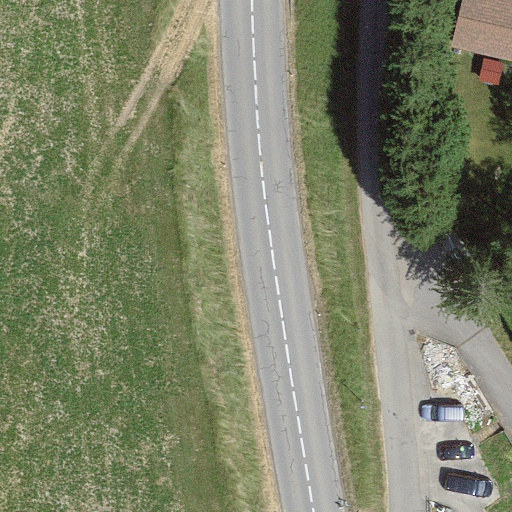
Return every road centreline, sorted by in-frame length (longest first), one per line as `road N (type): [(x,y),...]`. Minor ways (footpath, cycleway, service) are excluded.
road 1 (tertiary): [(248,0),(273,296),(311,511)]
road 2 (residential): [(400,511),(379,91),(382,0)]
